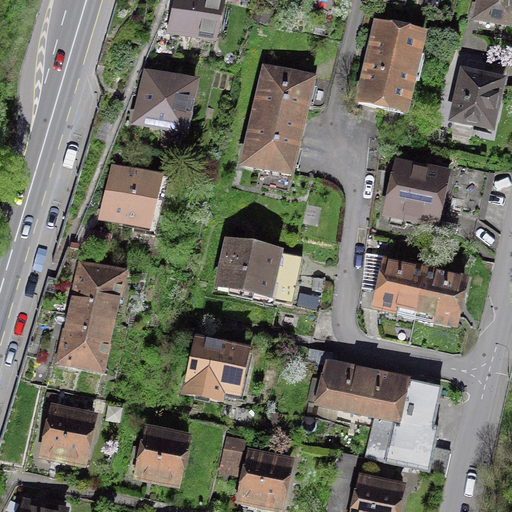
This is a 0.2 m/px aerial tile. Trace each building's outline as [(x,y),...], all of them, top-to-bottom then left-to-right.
[(173,0),(171,12),(167,32),(210,40),(218,0),(216,0),(173,0)] [(511,0),(479,0),(476,19),(511,26),(511,0)] [(424,31),(372,20),(353,103),(405,115),(424,31)] [(167,33),(157,30),(152,49),(170,54),(174,38),(167,36),(167,33)] [(260,65),(237,167),(259,172),(256,185),(287,192),(290,179),(313,77),(260,65)] [(459,68),(447,123),(493,133),(505,78),(459,68)] [(146,77),(136,124),(180,134),(184,115),(186,115),(193,87),(146,77)] [(399,160),(386,217),(442,229),(444,221),(454,171),(399,160)] [(459,167),(450,211),(477,217),(482,195),(487,173),(459,167)] [(115,173),(104,217),(131,224),(129,230),(154,236),(168,179),(156,176),(154,182),(115,173)] [(301,257),(222,240),(211,290),(290,307),(295,281),(301,257)] [(381,259),(369,311),(391,316),(434,326),(456,331),(468,278),(381,259)] [(119,275),(81,266),(69,315),(114,325),(119,302),(113,300),(119,275)] [(69,315),(58,364),(79,369),(80,362),(104,368),(114,325),(69,315)] [(194,340),(182,395),(219,403),(220,395),(235,398),(240,374),(245,351),(194,340)] [(322,360),(318,380),(312,378),(304,416),(334,423),(336,413),(372,421),(364,459),(442,476),(447,451),(432,448),(436,428),(431,427),(440,388),(407,381),(408,378),(387,374),(345,365),(322,360)] [(91,422),(54,414),(45,455),(81,463),(86,445),(92,441),(94,437),(94,431),(90,425),(91,422)] [(185,443),(148,435),(138,476),(175,484),(179,466),(185,462),(188,453),(184,446),(185,443)] [(244,443),(231,441),(224,470),(237,473),(244,443)] [(287,467),(251,459),(241,499),(278,508),(282,490),(288,485),(289,481),(291,476),(287,470),(287,467)] [(399,492),(362,484),(355,511),(397,511),(400,511),(402,502),(398,495),(399,492)]
